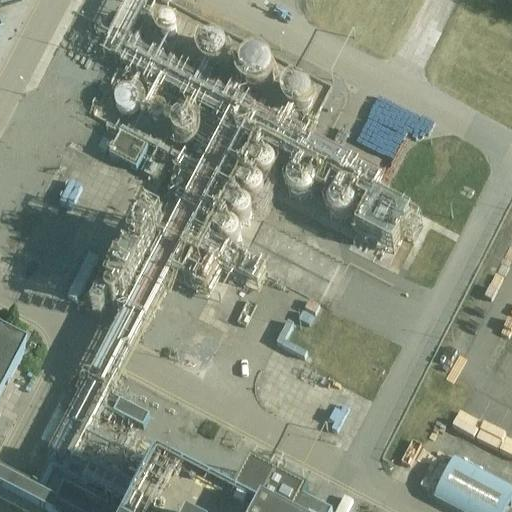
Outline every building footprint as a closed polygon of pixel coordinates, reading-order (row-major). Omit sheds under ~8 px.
[(242,53),(248,35),(229,28),(223,47),(242,53)] [(226,62),(227,57),(226,52),(223,48),(220,45),(215,44),(209,45),(206,47),(202,52),(201,56),(202,61),(205,65),(208,68),(214,69),(219,68),(223,66),(226,62)] [(272,84),(273,78),(272,72),(269,67),(264,63),(258,61),(254,61),(251,62),(245,66),(242,71),(240,77),(241,84),(245,89),(249,93),(256,94),(262,93),(265,92),(269,89),(272,84)] [(328,100),(335,86),(316,76),(309,90),(328,100)] [(148,83),(127,93),(136,114),(157,105),(148,83)] [(197,141),(198,135),(197,131),(194,126),(191,123),(186,122),(180,123),(176,125),(173,129),(171,135),(172,140),(174,144),(178,147),(183,149),(189,148),(194,145),(197,141)] [(112,160),(139,174),(148,157),(121,143),(112,160)] [(143,177),(159,185),(166,172),(150,163),(143,177)] [(261,262),(345,306),(369,260),(285,216),(261,262)] [(299,339),(308,324),(300,320),(287,342),(314,357),(318,350),(299,339)] [(0,402),(24,356),(0,343),(0,402)] [(332,408),(346,378),(314,363),(300,393),(332,408)] [(511,395),(486,383),(464,429),(511,451),(511,395)] [(128,404),(121,417),(144,429),(151,433),(158,420),(128,404)] [(469,449),(499,468),(508,454),(478,435),(469,449)] [(434,501),(434,502),(452,511),(508,511),(511,505),(511,490),(455,461),(434,501)] [(147,511),(296,511),(253,489),(241,511),(211,511),(161,486),(147,511)]
